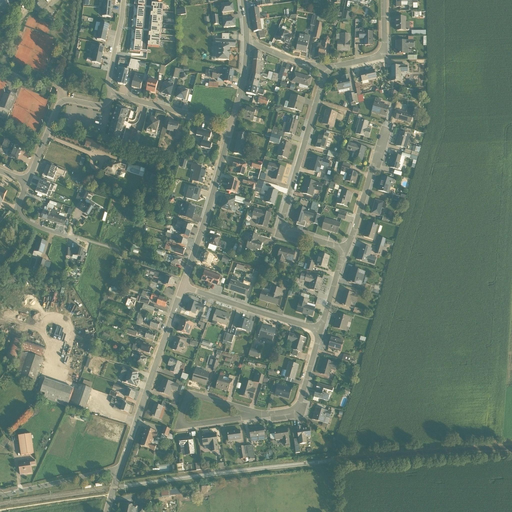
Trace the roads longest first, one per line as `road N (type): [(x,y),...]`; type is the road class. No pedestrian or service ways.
road 1 (track): [(511,453),(334,464),(111,494)]
road 2 (residential): [(345,248),(281,232),(325,67)]
road 3 (residential): [(182,286),(119,469)]
road 4 (residential): [(230,125),(182,286)]
road 5 (residential): [(250,415),(190,395),(180,423),(241,417)]
road 6 (unknown): [(159,428),(113,412),(67,382),(48,340)]
road 7 (residential): [(182,286),(319,330)]
road 8 (residential): [(110,94),(99,105),(59,103),(27,180)]
road 9 (residential): [(319,330),(295,412),(250,415)]
road 10 (residential): [(230,125),(110,94)]
road 11 (residential): [(0,495),(119,469)]
road 12 (residential): [(385,133),(345,248)]
